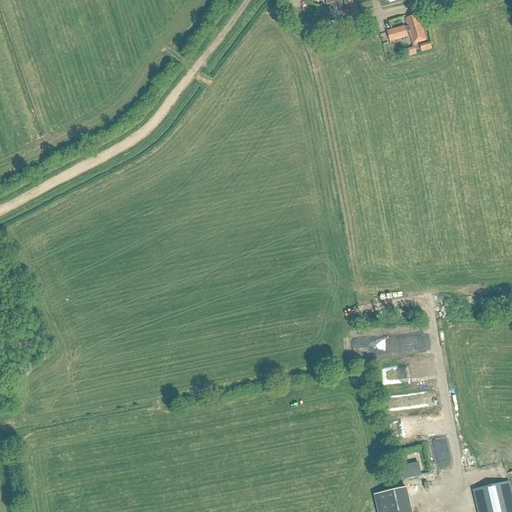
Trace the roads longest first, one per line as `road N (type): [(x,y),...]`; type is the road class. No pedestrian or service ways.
road 1 (track): [(0,210),(142,134),(249,0)]
road 2 (unclassified): [(289,0),(296,17),(317,31),(445,0)]
